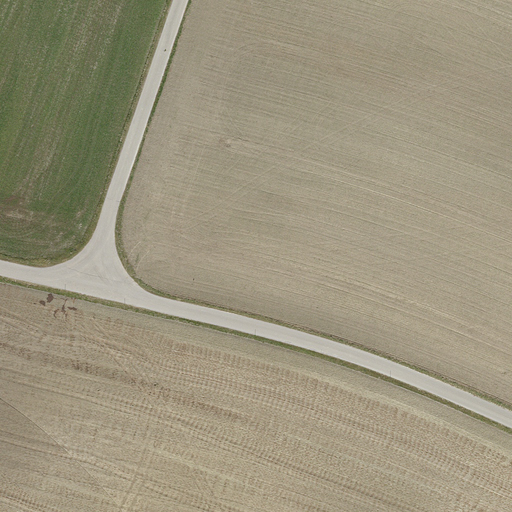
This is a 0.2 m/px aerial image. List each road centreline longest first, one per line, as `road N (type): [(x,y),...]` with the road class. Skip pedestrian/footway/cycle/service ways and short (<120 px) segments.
road 1 (track): [(0,266),(363,356),(511,423)]
road 2 (track): [(189,0),(91,288)]
